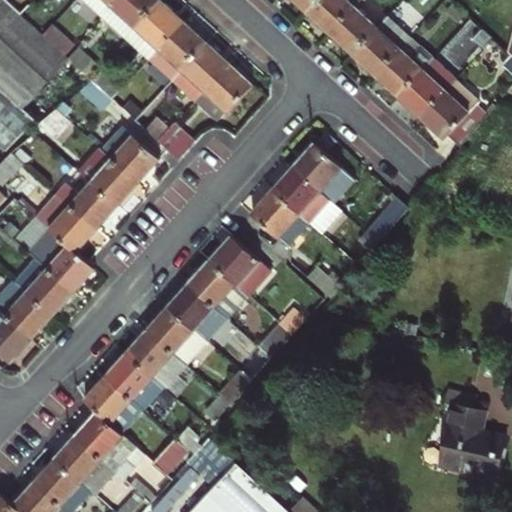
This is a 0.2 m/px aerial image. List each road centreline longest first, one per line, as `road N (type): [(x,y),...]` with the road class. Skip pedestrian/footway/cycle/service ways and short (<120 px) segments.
road 1 (residential): [(10,416),(317,82)]
road 2 (residential): [(317,82),(424,180)]
road 3 (residential): [(228,0),(317,82)]
